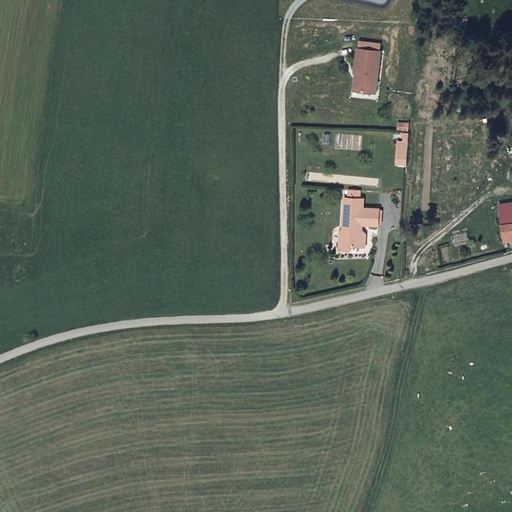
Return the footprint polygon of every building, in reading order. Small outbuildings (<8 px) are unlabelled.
[(381,42),(357,41),(356,65),(357,65),(360,65),(359,84),(378,85),(381,42)] [(401,137),(400,157),(410,157),(411,137),(401,137)] [(354,241),(367,242),(368,228),(367,226),(368,220),(380,220),(380,205),(365,203),(366,194),(362,193),(362,185),(351,184),(350,192),(347,193),(345,227),(351,227),(350,241),(354,241)] [(511,200),(500,203),(501,209),(511,208),(511,200)] [(511,208),(501,209),(502,221),(511,219),(511,208)] [(511,219),(502,221),(505,240),(511,238),(511,219)] [(353,246),(354,241),(350,241),(351,227),(345,227),(341,227),(341,245),(353,246)]
